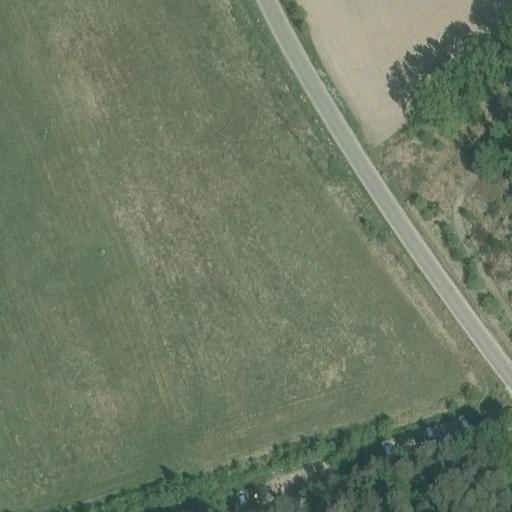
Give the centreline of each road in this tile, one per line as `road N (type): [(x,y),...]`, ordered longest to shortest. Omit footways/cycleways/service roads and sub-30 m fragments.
road 1 (unclassified): [(511,378),(344,139),(266,0)]
road 2 (track): [(253,511),(511,426)]
